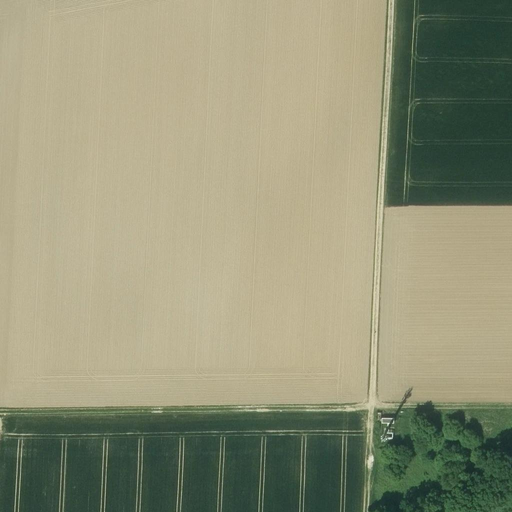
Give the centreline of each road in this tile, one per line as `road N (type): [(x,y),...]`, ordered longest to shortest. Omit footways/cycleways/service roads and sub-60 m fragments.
road 1 (track): [(391,0),(373,407)]
road 2 (track): [(373,407),(0,412)]
road 3 (track): [(373,407),(511,405)]
